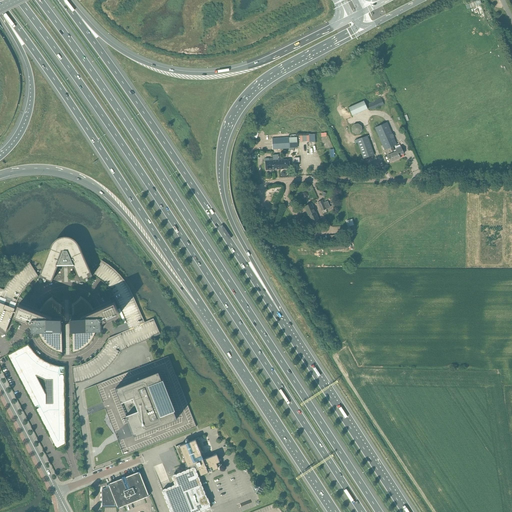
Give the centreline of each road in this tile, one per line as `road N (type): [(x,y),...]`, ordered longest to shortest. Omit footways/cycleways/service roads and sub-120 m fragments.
road 1 (motorway): [(19,0),(362,511)]
road 2 (motorway): [(379,511),(40,0)]
road 3 (motorway): [(278,315),(64,0)]
road 4 (motorway): [(278,315),(225,204),(226,141),(265,84),(365,30)]
road 5 (motorway): [(5,12),(200,304)]
road 6 (motorway): [(349,19),(264,61),(196,73),(120,51),(65,0)]
road 7 (motorway): [(0,175),(43,169),(100,189),(200,304)]
road 8 (motorway): [(200,304),(333,511)]
road 9 (motorway): [(407,511),(278,315)]
road 10 (residential): [(294,179),(511,180)]
road 11 (unknown): [(142,458),(210,431),(245,494),(244,507),(233,511)]
road 12 (track): [(332,350),(270,248),(280,199)]
road 13 (motorway): [(5,12),(32,97),(23,130),(0,158)]
road 14 (tertiary): [(56,491),(0,381)]
